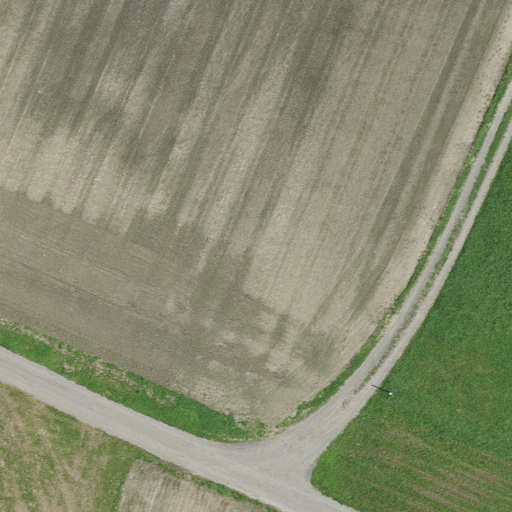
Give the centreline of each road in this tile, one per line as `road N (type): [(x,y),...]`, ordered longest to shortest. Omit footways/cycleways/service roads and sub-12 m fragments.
road 1 (track): [(225,467),(357,417),(511,91)]
road 2 (track): [(0,362),(225,467)]
